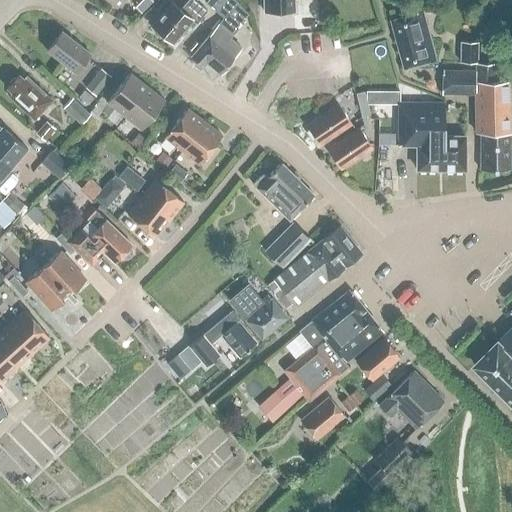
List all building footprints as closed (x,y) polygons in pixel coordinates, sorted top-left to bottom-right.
[(105,0),(115,9),(123,0),(105,0)] [(152,2),(149,0),(142,0),(135,8),(141,14),(152,2)] [(190,0),(180,12),(171,5),(152,28),(171,44),(190,22),(195,26),(205,13),(190,0)] [(219,74),(240,50),(230,41),(232,38),(231,36),(236,31),(234,29),(238,25),(246,15),(235,3),(232,0),(207,0),(204,5),(221,19),(190,56),(203,67),(206,63),(219,74)] [(263,0),(264,12),(291,11),(291,0),(263,0)] [(421,12),(389,21),(402,69),(434,60),(421,12)] [(60,33),(46,52),(74,74),(89,55),(60,33)] [(458,64),(476,64),(476,44),(458,44),(458,64)] [(474,83),(494,83),(493,64),(476,64),(476,72),(440,71),(440,93),(474,95),(474,83)] [(110,78),(100,69),(84,89),(95,97),(110,78)] [(123,117),(146,88),(129,74),(106,103),(123,117)] [(26,78),(22,81),(18,76),(5,89),(11,94),(9,98),(34,122),(51,102),(26,78)] [(507,83),(494,83),(474,83),(474,95),(474,133),(479,133),(479,171),(507,171),(508,136),(507,83)] [(163,102),(146,88),(123,117),(141,132),(163,102)] [(93,98),(84,91),(79,97),(88,105),(93,98)] [(369,115),(364,92),(355,94),(360,117),(369,115)] [(89,116),(72,100),(63,110),(80,125),(89,116)] [(415,170),(445,170),(463,170),(463,136),(443,136),(443,103),(397,103),(397,145),(415,145),(415,170)] [(337,104),(305,126),(318,146),(350,124),(337,104)] [(181,152),(203,124),(185,110),(163,139),(181,152)] [(55,129),(44,121),(35,134),(45,142),(55,129)] [(220,137),(203,124),(181,152),(198,166),(220,137)] [(0,180),(26,150),(1,128),(0,129),(0,180)] [(357,128),(325,149),(339,169),(370,148),(357,128)] [(146,141),(137,134),(130,143),(139,150),(146,141)] [(51,151),(41,163),(60,178),(70,166),(51,151)] [(155,161),(165,169),(172,160),(162,152),(155,161)] [(187,174),(175,164),(168,173),(180,183),(187,174)] [(280,165),(265,179),(261,176),(252,185),(289,221),(298,212),(297,211),(312,196),(280,165)] [(119,177),(136,191),(143,182),(126,168),(119,177)] [(125,185),(114,176),(111,180),(121,189),(125,185)] [(153,180),(139,198),(168,221),(182,204),(153,180)] [(96,198),(106,207),(121,190),(111,181),(96,198)] [(7,193),(0,200),(0,202),(14,215),(15,216),(23,207),(7,193)] [(155,238),(168,221),(139,198),(126,215),(155,238)] [(0,228),(0,229),(14,215),(0,202),(0,228)] [(77,234),(69,243),(92,266),(103,254),(114,264),(120,258),(122,260),(127,260),(131,258),(132,255),(132,250),(129,247),(130,247),(90,208),(83,216),(97,229),(85,242),(77,234)] [(308,240),(291,223),(263,251),(280,268),(308,240)] [(328,281),(360,255),(339,228),(273,280),(292,304),(293,305),(326,279),(328,281)] [(67,242),(60,233),(54,238),(61,247),(67,242)] [(61,247),(69,255),(74,250),(67,242),(61,247)] [(59,252),(24,284),(51,313),(85,282),(59,252)] [(20,284),(13,276),(8,281),(15,289),(20,284)] [(273,280),(266,286),(285,309),(292,304),(273,280)] [(15,289),(22,297),(27,292),(20,284),(15,289)] [(246,284),(227,300),(261,340),(286,318),(267,296),(261,301),(250,290),(246,284)] [(346,361),(380,331),(347,290),(298,330),(312,348),(286,370),(291,377),(301,391),(303,393),(308,399),(349,364),(346,361)] [(9,327),(33,354),(49,340),(25,312),(9,327)] [(471,366),(472,367),(511,406),(511,312),(511,313),(509,315),(511,318),(511,325),(498,340),(471,366)] [(188,347),(205,367),(219,355),(210,344),(219,337),(238,360),(255,345),(235,323),(238,321),(231,313),(188,347)] [(33,354),(9,327),(0,334),(0,350),(16,369),(33,354)] [(382,338),(354,363),(370,380),(397,357),(382,338)] [(0,383),(16,369),(0,350),(0,383)] [(131,391),(127,393),(131,402),(169,385),(154,350),(120,365),(131,391)] [(177,382),(188,373),(175,357),(164,365),(177,382)] [(411,372),(377,406),(388,417),(396,410),(415,429),(441,401),(411,372)] [(391,386),(382,375),(363,391),(372,401),(391,386)] [(291,377),(258,407),(270,421),(303,393),(301,391),(291,377)] [(355,391),(347,397),(354,406),(362,400),(355,391)] [(327,397),(300,421),(315,439),(342,416),(327,397)] [(347,397),(339,404),(346,412),(354,406),(347,397)] [(411,453),(394,438),(374,460),(379,464),(365,480),(376,491),(391,475),(411,453)]
